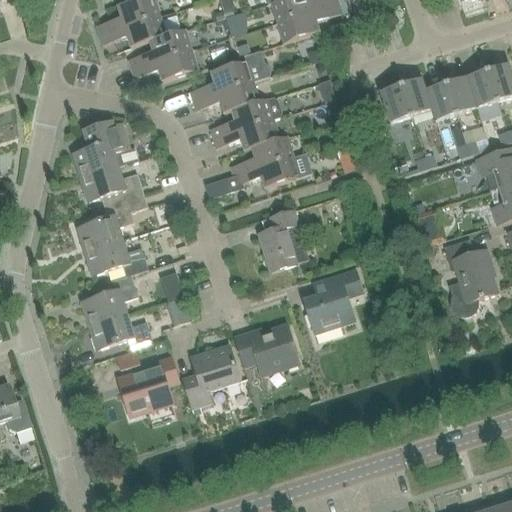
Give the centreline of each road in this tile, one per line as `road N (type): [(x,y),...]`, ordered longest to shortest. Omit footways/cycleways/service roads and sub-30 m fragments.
road 1 (residential): [(171,337),(224,321),(230,310),(176,140),(146,116),(51,95)]
road 2 (tertiary): [(229,511),(511,424)]
road 3 (residential): [(81,511),(17,297)]
road 4 (residential): [(17,297),(14,277),(51,95)]
road 5 (residential): [(429,49),(354,73),(357,0)]
